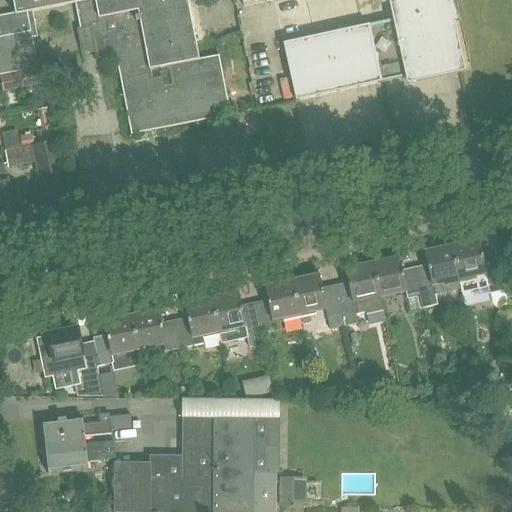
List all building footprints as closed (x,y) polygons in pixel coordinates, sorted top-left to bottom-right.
[(32,38),(38,37),(33,12),(75,4),(80,30),(77,31),(81,47),(83,51),(85,53),(88,53),(91,53),(95,52),(96,60),(116,56),(132,135),(231,115),(219,55),(198,59),(186,0),(0,0),(0,76),(38,68),(32,38)] [(405,77),(406,85),(465,72),(455,24),(458,23),(451,0),(379,0),(380,4),(388,2),(392,20),(283,44),(295,101),(405,77)] [(25,88),(22,72),(0,76),(0,81),(2,93),(25,88)] [(47,109),(37,111),(44,142),(54,140),(47,109)] [(16,129),(1,133),(4,150),(19,147),(16,129)] [(32,136),(20,138),(21,147),(33,145),(32,136)] [(55,142),(46,144),(6,152),(10,169),(33,164),(41,202),(66,197),(55,142)] [(3,163),(0,163),(0,202),(13,200),(8,178),(0,179),(0,174),(5,173),(3,163)] [(505,244),(503,237),(491,240),(493,248),(505,244)] [(501,277),(499,270),(497,262),(495,255),(494,251),(482,253),(479,241),(451,247),(459,281),(461,289),(487,283),(489,294),(500,292),(502,300),(507,299),(505,291),(503,284),(501,277)] [(505,244),(493,248),(494,251),(495,255),(507,252),(505,244)] [(428,266),(416,269),(424,309),(438,305),(433,286),(450,282),(450,284),(459,281),(451,247),(426,253),(428,266)] [(495,255),(497,262),(509,259),(507,252),(495,255)] [(381,263),(373,265),(380,300),(389,298),(389,296),(401,293),(406,292),(407,298),(416,296),(419,310),(424,309),(416,269),(403,272),(401,263),(400,259),(398,253),(382,257),(380,259),(381,263)] [(497,262),(499,270),(511,267),(509,259),(497,262)] [(348,283),(335,286),(344,326),(358,323),(356,315),(365,313),(366,315),(383,312),(380,300),(373,265),(364,267),(363,263),(361,261),(345,265),(348,283)] [(511,273),(511,270),(511,267),(499,270),(501,277),(511,273)] [(301,281),(292,282),(300,317),(309,315),(308,313),(316,312),(325,310),(329,329),(344,326),(335,286),(323,289),(318,270),(301,274),(301,277),(301,281)] [(511,273),(501,277),(503,284),(511,281),(511,273)] [(268,301),(255,304),(261,332),(275,329),(273,321),(290,317),(290,319),(300,317),(292,282),(284,284),(284,281),(281,278),(264,282),(268,301)] [(511,281),(503,284),(505,291),(511,289),(511,281)] [(263,345),(261,332),(255,304),(242,307),(238,294),(212,300),(219,334),(221,345),(248,339),(249,348),(263,345)] [(187,318),(174,321),(180,349),(205,343),(203,336),(209,334),(209,336),(219,334),(212,300),(185,306),(187,318)] [(140,316),(131,317),(138,350),(161,345),(163,353),(166,352),(180,349),(174,321),(161,324),(158,312),(157,307),(139,311),(140,316)] [(107,335),(94,338),(94,340),(97,353),(100,366),(110,364),(112,372),(141,365),(141,364),(139,351),(138,350),(131,317),(105,323),(107,335)] [(23,328),(12,331),(14,341),(25,339),(23,328)] [(47,335),(38,337),(41,354),(46,376),(76,370),(78,384),(76,384),(78,395),(102,395),(94,354),(97,353),(94,340),(81,342),(79,329),(47,335)] [(392,376),(361,383),(365,400),(396,393),(392,376)] [(350,381),(337,385),(342,401),(354,398),(350,381)] [(43,420),(46,442),(84,437),(112,434),(111,430),(132,427),(131,414),(111,417),(110,413),(98,415),(99,423),(83,425),(82,416),(43,420)] [(114,511),(113,511),(275,511),(276,475),(279,475),(279,417),(182,417),(182,456),(150,456),(150,463),(114,463),(114,480),(114,511)] [(46,442),(48,458),(116,450),(115,441),(85,444),(84,437),(46,442)] [(117,460),(116,450),(48,458),(49,475),(87,470),(87,463),(117,460)] [(279,477),(277,477),(277,506),(306,506),(306,498),(306,477),(279,477)]
